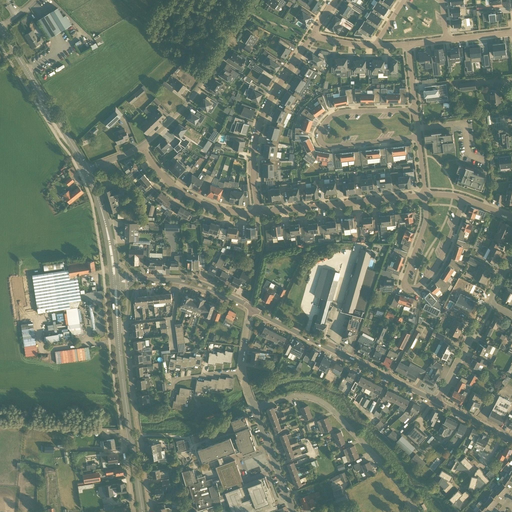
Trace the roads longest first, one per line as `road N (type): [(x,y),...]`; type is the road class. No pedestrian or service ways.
road 1 (residential): [(415,110),(339,112),(318,137),(330,146),(418,136)]
road 2 (tertiary): [(436,401),(250,308)]
road 3 (residential): [(424,195),(425,221),(404,278),(411,290),(439,261),(462,199)]
road 4 (residential): [(150,511),(124,327),(117,327)]
road 5 (residential): [(311,35),(259,124),(252,159),(257,212)]
road 6 (residential): [(141,146),(199,87),(255,0)]
road 7 (residential): [(415,511),(331,408),(286,397)]
road 8 (residential): [(424,195),(257,212)]
road 9 (primary): [(85,169),(0,27)]
road 10 (residential): [(257,212),(218,209),(181,192),(141,146)]
